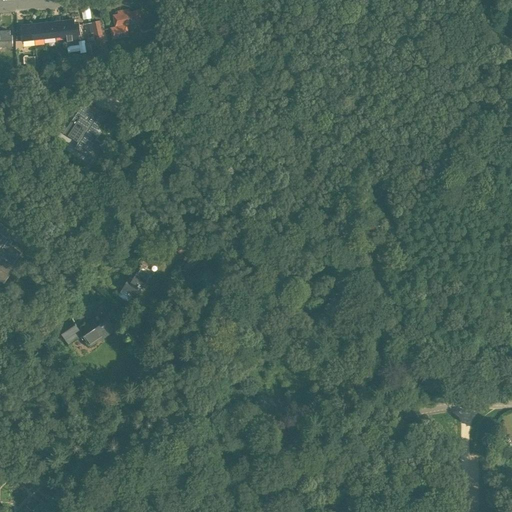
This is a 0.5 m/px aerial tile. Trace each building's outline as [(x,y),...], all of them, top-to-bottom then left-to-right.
[(113,15),(115,27),(111,28),(113,39),(129,36),(126,24),(141,22),(139,10),(130,12),(130,9),(118,11),(118,14),(113,15)] [(63,21),(65,37),(67,36),(67,42),(80,41),(79,35),(81,35),(80,23),(75,24),(75,19),(63,21)] [(103,35),(99,20),(92,22),(95,36),(97,50),(106,48),(104,35),(103,35)] [(55,38),(65,37),(63,21),(53,22),(55,38)] [(44,39),(55,38),(53,22),(43,23),(44,39)] [(93,32),(92,22),(85,24),(87,33),(93,32)] [(34,40),(44,39),(43,23),(32,24),(34,40)] [(22,41),(34,40),(32,24),(22,25),(23,30),(21,30),(22,41)] [(10,30),(0,30),(0,42),(0,47),(13,46),(13,35),(11,35),(10,30)] [(85,42),(89,61),(98,59),(95,40),(85,42)] [(74,56),(68,56),(69,62),(78,61),(78,54),(74,54),(74,56)] [(35,56),(26,57),(26,67),(36,67),(35,56)] [(78,72),(69,72),(70,81),(79,81),(78,72)] [(90,141),(106,115),(85,101),(64,133),(79,143),(75,149),(93,160),(101,148),(90,141)] [(14,126),(1,125),(0,138),(13,139),(14,126)] [(1,167),(0,168),(0,177),(6,182),(12,175),(1,167)] [(0,279),(4,282),(13,270),(10,268),(20,253),(9,245),(11,242),(4,236),(8,230),(0,223),(0,279)] [(153,273),(141,265),(136,273),(133,271),(118,296),(129,302),(133,295),(134,295),(141,284),(145,287),(153,273)] [(59,331),(57,333),(61,340),(64,338),(67,343),(82,333),(90,347),(116,330),(106,315),(98,321),(95,318),(79,329),(72,319),(58,328),(59,331)] [(64,489),(59,484),(54,489),(60,494),(64,489)] [(25,511),(48,511),(61,499),(52,491),(37,507),(36,506),(38,503),(33,499),(31,501),(23,509),(25,511)]
